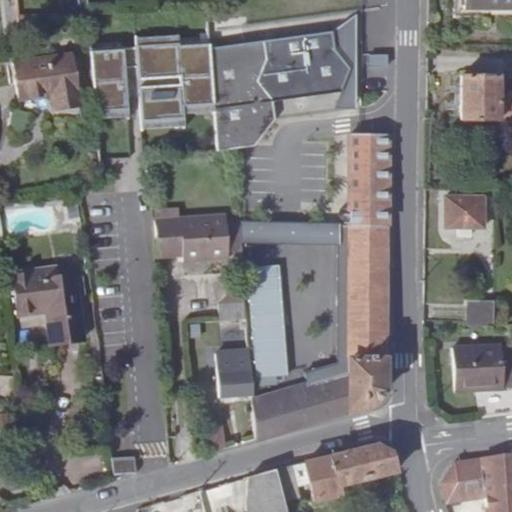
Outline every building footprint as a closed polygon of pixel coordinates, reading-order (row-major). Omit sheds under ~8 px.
[(338,45),(336,25),(262,35),(264,53),(256,73),(272,93),(341,84),(352,60),(338,45)] [(173,27),(164,28),(164,36),(174,35),(173,27)] [(131,32),(131,39),(164,36),(164,28),(131,32)] [(164,36),(168,77),(171,115),(181,114),(181,110),(180,102),(211,100),(206,35),(174,38),(174,35),(164,36)] [(264,53),(262,35),(237,38),(249,144),(277,127),(275,93),(272,93),(256,73),(264,53)] [(125,108),(124,93),(137,92),(139,117),(171,115),(168,77),(164,36),(131,39),(132,42),(87,46),(92,110),(125,108)] [(231,146),(249,144),(237,38),(207,42),(211,100),(212,107),(215,147),(231,146)] [(71,50),(12,58),(17,90),(49,86),(52,106),(79,103),(71,50)] [(382,68),(383,54),(360,53),(360,66),(382,68)] [(458,72),(458,117),(511,116),(511,90),(498,90),(497,71),(458,72)] [(211,100),(180,102),(181,110),(212,107),(211,100)] [(92,110),(93,118),(126,115),(125,108),(92,110)] [(181,114),(171,115),(172,122),(182,122),(181,114)] [(139,117),(140,125),(172,122),(171,115),(139,117)] [(253,438),(374,402),(382,389),(384,135),(349,134),(349,370),(302,383),(251,397),(253,438)] [(442,193),(442,223),(482,222),(482,193),(442,193)] [(150,217),(153,255),(179,254),(179,258),(224,255),(220,212),(150,217)] [(349,370),(348,251),(334,251),(332,362),(299,372),(302,383),(349,370)] [(10,271),(16,310),(33,308),(34,305),(43,304),(49,340),(79,335),(70,270),(54,273),(52,264),(10,271)] [(244,266),(253,376),(284,373),(275,264),(244,266)] [(469,293),(470,324),(488,324),(488,292),(469,293)] [(472,386),(478,417),(511,413),(511,355),(498,355),(497,343),(450,346),(452,386),(472,386)] [(217,396),(250,394),(246,346),(214,349),(217,396)] [(209,451),(226,446),(223,419),(207,418),(209,451)] [(393,469),(389,453),(374,445),(303,464),(312,500),(339,494),(336,484),(393,469)] [(485,498),(446,503),(448,511),(511,511),(511,453),(482,458),(485,498)] [(440,481),(446,503),(485,498),(482,458),(453,462),(440,481)] [(296,495),(290,467),(272,471),(280,499),(296,495)] [(283,511),(280,499),(272,471),(247,477),(244,505),(245,511),(283,511)] [(212,488),(217,505),(226,503),(221,485),(212,488)] [(202,509),(217,505),(212,488),(198,492),(202,509)]
